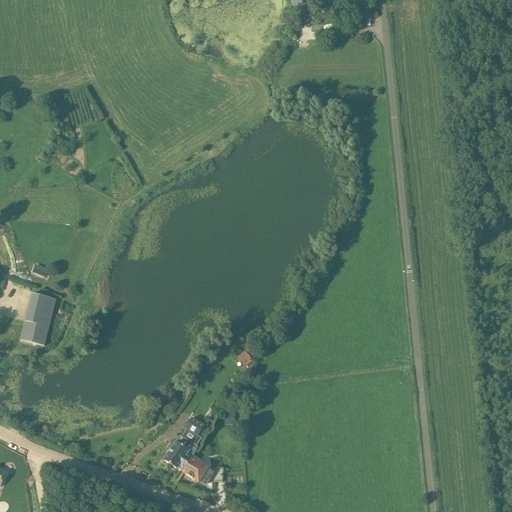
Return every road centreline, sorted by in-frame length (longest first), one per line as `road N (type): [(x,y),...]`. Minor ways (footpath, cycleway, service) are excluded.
road 1 (unclassified): [(382,0),(433,511)]
road 2 (tertiary): [(211,511),(0,430)]
